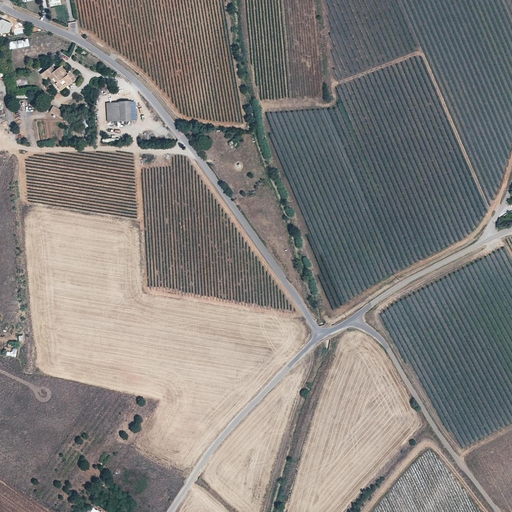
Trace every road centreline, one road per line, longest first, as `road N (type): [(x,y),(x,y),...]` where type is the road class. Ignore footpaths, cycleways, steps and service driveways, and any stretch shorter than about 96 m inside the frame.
road 1 (unclassified): [(0,1),(67,31),(132,75),(320,335)]
road 2 (unclassified): [(495,511),(444,451),(389,350),(356,319)]
road 3 (unclassified): [(174,511),(211,452),(320,335)]
road 4 (unclassified): [(487,237),(375,300),(356,319)]
